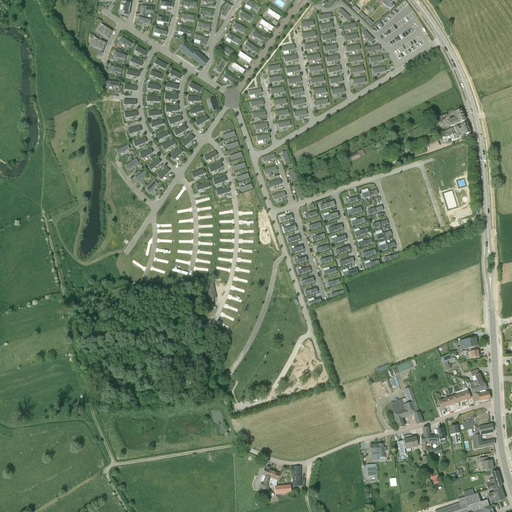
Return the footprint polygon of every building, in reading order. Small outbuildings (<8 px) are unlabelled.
[(390,9),(394,5),(391,3),(393,0),(385,0),(384,1),(382,3),(387,7),(388,6),(390,9)] [(249,1),(247,5),(252,8),(257,11),(259,7),(249,1)] [(131,3),(126,2),(125,5),(123,5),(122,11),(124,11),(124,15),(129,16),(131,3)] [(224,9),(221,14),(225,16),(231,6),(227,4),(224,9)] [(338,12),(347,20),(350,17),(341,9),(338,12)] [(268,14),(273,17),(278,21),(281,17),(271,10),(268,14)] [(250,22),(252,19),(242,12),(240,16),(245,19),(250,22)] [(376,25),(379,29),(389,21),(386,17),(376,25)] [(369,18),(366,21),(372,26),(375,24),(369,18)] [(261,25),(266,28),(271,31),(273,28),(263,21),(261,25)] [(114,29),(105,24),(103,27),(105,28),(105,29),(103,32),(110,37),(114,29)] [(239,30),(238,31),(244,34),(246,30),(235,24),(233,27),(239,30)] [(371,43),(374,40),(365,31),(362,34),(371,43)] [(259,39),(264,42),(266,39),(256,32),(254,36),(259,39)] [(229,34),(227,38),(232,41),(237,44),(240,40),(229,34)] [(133,44),(122,37),(119,41),(130,48),(133,44)] [(107,42),(97,39),(96,43),(98,44),(97,47),(104,50),(107,42)] [(202,68),(208,61),(196,51),(185,43),(180,49),(190,59),(191,58),(202,68)] [(252,50),(251,50),(256,53),(259,49),(249,43),(247,46),(252,50)] [(145,51),(134,45),(132,51),(143,56),(145,51)] [(233,52),(222,46),(220,50),(225,53),(230,56),(233,52)] [(125,60),(127,56),(115,51),(113,56),(119,58),(120,58),(125,60)] [(240,57),(245,60),(244,60),(249,64),(252,60),(242,53),(240,57)] [(142,67),(144,62),(132,57),(130,62),(142,67)] [(167,65),(154,58),(151,63),(164,71),(167,65)] [(220,73),(226,62),(223,60),(220,65),(217,70),(220,73)] [(237,71),(242,74),(245,70),(235,64),(233,67),(238,71),(237,71)] [(122,69),(110,66),(109,70),(115,72),(121,74),(122,69)] [(183,75),(172,69),(169,74),(180,80),(183,75)] [(139,78),(140,73),(128,70),(126,75),(139,78)] [(163,76),(150,71),(148,77),(161,81),(163,76)] [(230,82),(235,85),(238,81),(228,75),(225,78),(230,81),(230,82)] [(203,88),(191,81),(187,88),(200,94),(203,89),(203,88)] [(160,87),(146,84),(145,91),(159,93),(160,87)] [(203,111),(202,106),(189,109),(191,114),(203,111)] [(465,120),(461,110),(455,112),(457,117),(449,121),(451,125),(465,120)] [(436,124),(445,120),(444,118),(447,117),(446,113),(434,119),(436,124)] [(198,126),(209,120),(206,115),(195,122),(198,126)] [(182,121),(181,116),(169,120),(170,125),(182,121)] [(164,124),(163,119),(151,123),(152,128),(164,124)] [(452,135),(454,140),(467,135),(466,135),(468,134),(470,133),(466,123),(454,128),(442,132),(444,138),(452,135)] [(185,124),(172,129),(175,136),(188,131),(185,124)] [(140,125),(128,130),(129,137),(142,132),(140,125)] [(170,135),(167,131),(156,136),(158,141),(170,135)] [(234,132),(222,136),(224,140),(235,137),(234,132)] [(185,147),(195,138),(192,135),(182,143),(185,147)] [(144,137),(133,142),(135,148),(147,143),(144,137)] [(176,144),(172,139),(160,147),(164,153),(176,144)] [(237,142),(226,146),(227,150),(238,147),(237,142)] [(130,149),(128,145),(116,150),(118,154),(130,149)] [(151,148),(140,155),(143,159),(153,153),(151,148)] [(174,163),(184,153),(179,148),(169,158),(174,163)] [(363,150),(345,158),(347,163),(360,158),(365,155),(363,150)] [(217,155),(215,151),(204,157),(206,161),(217,155)] [(290,163),(286,152),(282,153),(286,164),(290,163)] [(231,161),(242,157),(241,153),(229,157),(231,161)] [(264,162),(275,159),(274,154),(262,158),(264,162)] [(150,172),(161,163),(156,158),(147,166),(150,172)] [(136,159),(125,165),(128,170),(134,166),(139,163),(136,159)] [(211,172),(222,167),(221,163),(209,168),(211,172)] [(244,164),(233,167),(234,172),(245,168),(244,164)] [(276,167),(264,171),(266,175),(277,171),(276,167)] [(161,183),(169,172),(166,168),(156,176),(161,183)] [(194,178),(205,173),(203,169),(192,173),(194,178)] [(292,183),(296,181),(292,170),(288,171),(292,183)] [(145,171),(135,178),(138,182),(143,178),(148,174),(145,171)] [(236,178),(237,182),(249,178),(247,174),(236,178)] [(215,185),(227,181),(225,176),(213,180),(215,185)] [(269,184),(270,188),(281,184),(280,180),(269,184)] [(158,184),(155,181),(146,190),(149,193),(155,188),(154,188),(158,184)] [(208,182),(196,186),(198,190),(210,187),(208,182)] [(239,189),(241,193),(252,189),(251,185),(239,189)] [(302,198),(298,186),(294,188),(298,199),(302,198)] [(218,195),(230,192),(228,187),(216,191),(218,195)] [(362,195),(364,199),(371,197),(378,194),(377,191),(370,193),(369,193),(362,195)] [(274,200),(286,197),(284,192),(273,196),(274,200)] [(347,205),(359,201),(357,197),(351,199),(352,199),(346,201),(347,205)] [(328,203),(328,204),(321,206),(322,210),(335,206),(334,201),(328,203)] [(348,212),(349,216),(362,212),(361,207),(355,209),(355,210),(348,212)] [(368,211),(369,215),(376,213),(383,210),(382,207),(375,209),(368,211)] [(311,213),(305,215),(307,219),(318,215),(316,211),(311,213)] [(325,217),(326,221),(339,217),(337,213),(332,215),(325,217)] [(293,219),(292,215),(286,217),(280,219),(282,223),(293,219)] [(359,220),(352,223),(353,227),(366,222),(364,218),(359,220)] [(381,227),(388,225),(387,221),(380,223),(373,225),(374,230),(381,227)] [(320,222),(315,224),(315,225),(309,227),(310,231),(322,227),(320,222)] [(284,229),(285,233),(297,229),(295,225),(290,227),(284,229)] [(336,227),(329,229),(330,233),(343,229),(342,225),(336,227)] [(369,233),(368,229),(362,231),(355,233),(357,237),(369,233)] [(392,236),(391,232),(384,234),(383,234),(376,236),(378,241),(385,238),(392,236)] [(324,234),(318,236),(319,236),(313,238),(314,242),(326,238),(324,234)] [(289,244),(300,240),(299,236),(293,237),(293,238),(288,240),(289,244)] [(340,238),(333,240),(334,244),(347,240),(345,236),(340,238)] [(360,248),(373,243),(371,239),(366,241),(359,244),(360,248)] [(380,247),(382,252),(389,249),(396,247),(394,243),(387,245),(380,247)] [(322,247),(317,249),(318,253),(329,249),(328,245),(322,247)] [(297,248),(291,250),(292,254),(304,250),(302,246),(297,248)] [(336,251),(338,255),(350,251),(349,247),(343,249),(336,251)] [(369,252),(362,254),(364,258),(376,254),(375,250),(369,252)] [(391,257),(391,256),(384,259),(385,263),(392,261),(392,260),(400,258),(398,254),(391,257)] [(326,259),(320,260),(322,265),(333,261),(332,256),(326,258),(326,259)] [(300,259),(295,261),(296,265),(308,261),(306,257),(300,259)] [(347,260),(340,263),(341,267),(354,262),(353,258),(347,260)] [(373,263),(366,265),(367,269),(380,265),(379,261),(373,262),(373,263)] [(300,275),(311,271),(309,267),(304,269),(298,271),(300,275)] [(324,272),(326,276),(337,272),(336,268),(330,270),(324,272)] [(358,273),(357,269),(351,271),(344,274),(345,278),(358,273)] [(307,280),(308,280),(302,282),(303,286),(315,282),(313,278),(307,280)] [(329,287),(341,284),(339,279),(334,281),(328,283),(329,287)] [(285,281),(280,283),(285,295),(290,293),(285,281)] [(216,298),(213,282),(204,283),(208,300),(216,298)] [(317,288),(311,290),(305,292),(307,296),(318,293),(317,288)] [(332,295),(333,299),(345,295),(343,291),(337,292),(337,293),(332,295)] [(322,303),(320,299),(315,301),(309,303),(310,307),(322,303)] [(461,349),(472,347),(477,346),(476,340),(473,341),(472,339),(460,341),(461,349)] [(470,352),(471,359),(479,357),(478,350),(470,352)] [(440,359),(442,363),(452,359),(450,354),(440,359)] [(415,358),(392,367),(395,373),(417,365),(415,358)] [(477,386),(483,384),(477,370),(470,373),(472,377),(474,376),(477,381),(473,382),(474,386),(477,386)] [(473,382),(473,383),(472,382),(469,383),(467,383),(469,387),(470,387),(470,388),(472,395),(476,394),(476,392),(486,389),(485,383),(483,384),(477,386),(474,386),(473,382)] [(413,414),(417,425),(423,423),(411,387),(404,389),(405,393),(404,394),(405,398),(390,404),(398,429),(404,427),(401,418),(413,414)] [(470,398),(468,391),(462,393),(464,400),(470,398)] [(479,401),(490,399),(488,392),(478,395),(478,393),(476,394),(472,395),(473,397),(472,397),(474,402),(479,401)] [(458,402),(464,400),(462,393),(456,395),(458,402)] [(458,402),(456,395),(450,397),(453,404),(458,402)] [(453,404),(450,397),(444,399),(447,406),(453,404)] [(447,406),(444,399),(438,401),(441,408),(447,406)] [(479,435),(493,432),(492,424),(481,427),(474,428),(474,429),(472,429),(473,432),(475,432),(476,435),(474,435),(476,449),(494,446),(494,441),(481,443),(479,435)] [(458,433),(457,425),(450,427),(451,430),(449,431),(450,434),(451,434),(451,436),(455,436),(456,443),(461,443),(460,435),(458,435),(457,433),(458,433)] [(440,444),(446,442),(442,429),(437,430),(440,444)] [(405,455),(404,449),(410,447),(410,448),(418,446),(415,437),(412,438),(411,435),(404,437),(404,438),(403,438),(404,442),(403,442),(403,441),(397,442),(400,456),(405,455)] [(386,449),(384,449),(383,444),(378,445),(370,445),(370,453),(373,452),(373,455),(378,455),(378,458),(384,457),(384,452),(386,452),(386,449)] [(492,460),(488,461),(487,457),(479,459),(480,462),(481,462),(483,470),(493,469),(492,460)] [(269,488),(267,485),(270,478),(272,471),(269,470),(270,468),(267,467),(266,469),(265,468),(262,475),(265,476),(263,482),(262,482),(260,488),(259,491),(268,494),(269,491),(268,490),(269,488)] [(293,470),(293,486),(301,486),(301,471),(293,470)] [(280,474),(272,471),(270,478),(273,479),(271,482),(274,483),(273,486),(274,487),(274,486),(276,486),(277,484),(276,484),(280,474)] [(493,489),(500,486),(502,486),(497,471),(491,472),(494,482),(487,485),(488,490),(493,488),(493,489)] [(437,475),(431,477),(434,485),(440,483),(437,475)] [(426,477),(424,478),(421,478),(422,481),(425,480),(426,486),(428,486),(427,482),(430,482),(429,477),(426,477)] [(274,487),(275,494),(291,493),(290,485),(276,486),(274,486),(274,487)] [(496,502),(505,500),(500,486),(493,489),(494,492),(488,494),(491,505),(496,503),(496,502)] [(435,511),(472,511),(484,508),(489,506),(487,500),(480,502),(478,493),(458,499),(459,503),(435,511)]
